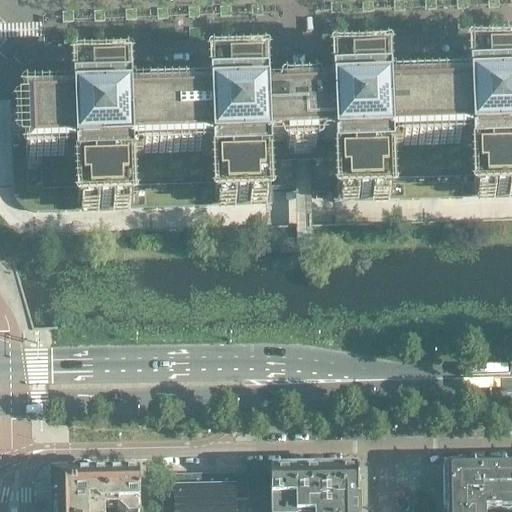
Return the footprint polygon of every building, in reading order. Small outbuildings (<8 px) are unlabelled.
[(511,57),(468,59),(469,73),(386,76),(385,62),(332,63),(332,78),(305,78),(305,77),(304,76),(304,75),(303,74),(301,73),(299,72),(298,72),(297,72),(295,73),(294,73),(293,74),(292,75),(291,76),(291,78),(291,79),(264,80),(263,66),(209,67),(210,82),(127,85),(126,70),(73,72),(73,87),(41,88),(41,102),(9,103),(12,184),(13,184),(13,193),(13,194),(14,196),(14,199),(15,200),(16,203),(19,206),(20,207),(22,209),(25,211),(28,212),(32,213),(35,214),(272,206),(270,155),(331,153),(333,204),(511,197),(511,57)] [(511,510),(511,470),(480,471),(480,503),(470,504),(470,511),(480,511),(481,511),(511,510)] [(480,503),(480,471),(449,471),(448,472),(447,472),(446,473),(446,474),(445,475),(446,511),(470,511),(470,504),(480,503)] [(357,501),(357,473),(326,474),(326,495),(317,495),(317,505),(356,504),(356,501),(357,501)] [(295,511),(294,474),(270,475),(270,483),(270,511),(295,511)] [(317,505),(317,495),(326,495),(326,474),(294,474),(295,511),(306,511),(306,508),(317,508),(317,505)] [(234,511),(234,502),(247,502),(247,484),(247,475),(160,477),(161,487),(161,490),(166,490),(166,497),(161,497),(161,511),(234,511)] [(103,497),(103,478),(52,479),(52,504),(94,503),(98,508),(106,508),(105,497),(103,497)] [(138,511),(138,487),(138,478),(103,478),(103,497),(105,497),(106,508),(115,508),(115,510),(117,511),(138,511)] [(98,511),(98,508),(94,503),(52,504),(52,511),(98,511)]
